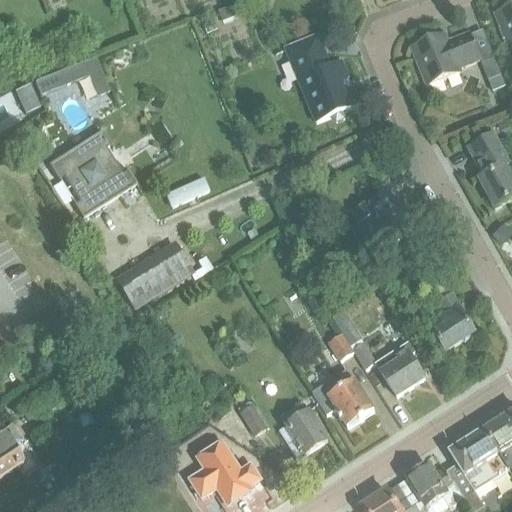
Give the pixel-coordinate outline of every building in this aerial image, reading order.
[(242,8),(219,16),(223,26),(246,17),(242,8)] [(511,9),(496,16),(502,30),(499,31),(503,42),(506,41),(511,55),(511,9)] [(444,37),(412,50),(429,89),(460,76),(458,71),(480,62),(470,37),(454,44),(456,49),(450,51),(444,37)] [(350,92),(346,83),(349,82),(341,64),(330,69),(318,40),(287,52),(294,70),(300,68),(305,80),(299,82),(317,126),(331,121),(337,125),(345,122),(346,115),(360,109),(352,91),(350,92)] [(495,61),(482,66),(489,83),(493,94),(506,89),(502,78),(495,61)] [(108,98),(100,76),(95,64),(67,75),(72,87),(88,81),(96,102),(108,98)] [(29,90),(15,97),(25,118),(38,111),(29,90)] [(511,126),(509,121),(498,127),(501,134),(511,128),(511,126)] [(102,134),(49,168),(60,185),(62,184),(59,180),(62,178),(80,205),(76,207),(74,203),(72,204),(83,222),(84,221),(136,188),(125,170),(124,171),(126,175),(123,178),(106,151),(109,148),(112,153),(113,151),(102,134)] [(502,208),(511,202),(511,181),(506,170),(510,167),(493,136),(466,151),(483,181),(481,183),(491,201),(490,202),(496,213),(503,209),(502,208)] [(298,201),(281,207),(289,228),(306,221),(298,201)] [(393,251),(419,237),(401,204),(380,215),(374,203),(353,215),(371,247),(386,239),(393,251)] [(500,249),(511,240),(504,232),(494,240),(500,249)] [(135,312),(192,275),(176,250),(140,273),(138,270),(116,284),(135,312)] [(446,355),(474,336),(459,313),(461,312),(452,298),(441,305),(449,318),(441,323),(446,330),(434,337),(446,355)] [(355,357),(353,355),(343,339),(330,347),(342,365),(355,357)] [(365,347),(353,355),(355,357),(366,374),(376,367),(378,366),(365,347)] [(378,366),(376,367),(397,401),(425,382),(410,359),(415,356),(409,347),(395,356),(378,366)] [(375,415),(355,384),(353,385),(347,375),(313,397),(328,420),(337,414),(349,432),(375,415)] [(251,405),(239,412),(243,418),(254,410),(251,405)] [(280,435),(299,464),(329,445),(304,407),(282,422),(288,430),(280,435)] [(243,418),(242,418),(256,441),(270,432),(256,410),(254,410),(243,418)] [(511,415),(484,434),(510,475),(511,474),(511,415)] [(12,454),(22,447),(12,431),(0,438),(0,483),(22,470),(12,454)] [(457,468),(447,474),(456,489),(464,502),(469,511),(482,511),(483,511),(475,497),(510,475),(484,434),(450,455),(457,468)] [(100,437),(98,451),(111,453),(113,439),(100,437)] [(206,475),(191,485),(202,503),(217,493),(229,511),(254,494),(252,491),(262,485),(252,469),(242,476),(224,447),(198,464),(206,475)] [(428,470),(408,482),(409,482),(423,504),(416,508),(418,511),(448,511),(464,502),(456,489),(454,486),(447,474),(445,472),(434,479),(428,470)] [(399,511),(389,495),(363,511),(418,511),(416,508),(413,511),(410,511),(399,511)]
